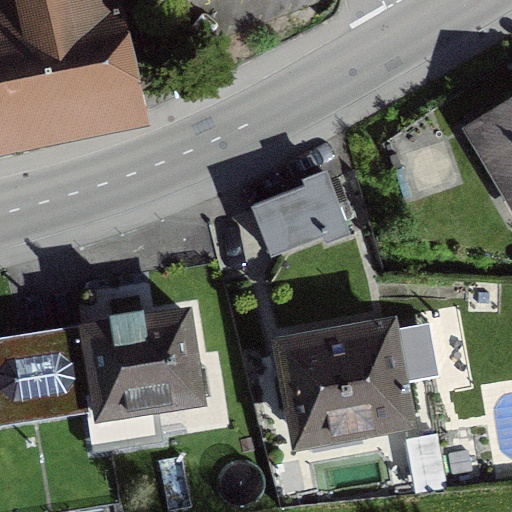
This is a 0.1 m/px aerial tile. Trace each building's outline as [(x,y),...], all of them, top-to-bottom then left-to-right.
[(0,0),(0,162),(148,131),(120,0),(0,0)] [(199,0),(155,0),(161,14),(199,0)] [(511,101),(461,131),(511,216),(511,101)] [(270,259),(322,238),(325,245),(346,238),(323,177),(302,185),(304,192),(251,212),(270,259)] [(489,303),(489,292),(478,293),(478,304),(489,303)] [(0,511),(78,511),(121,506),(114,456),(163,447),(159,422),(209,415),(193,313),(144,321),(144,315),(109,320),(109,326),(77,330),(84,348),(24,358),(21,344),(0,343),(0,511)] [(397,321),(271,344),(292,459),(313,456),(313,459),(365,450),(364,445),(418,436),(409,384),(439,379),(429,327),(399,332),(397,321)] [(407,445),(399,446),(409,494),(415,493),(415,496),(448,490),(438,435),(406,441),(407,445)] [(472,471),(468,450),(448,454),(452,475),(472,471)]
